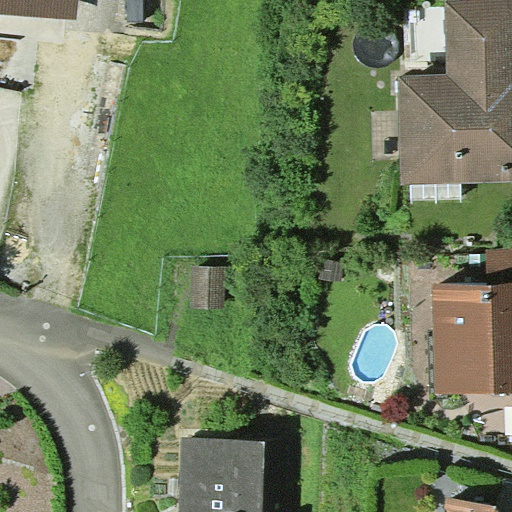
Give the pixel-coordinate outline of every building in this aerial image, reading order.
[(0,0),(0,11),(77,18),(78,0),(0,0)] [(399,75),(401,181),(511,178),(511,0),(445,0),(447,73),(399,75)] [(511,246),(486,247),(487,281),(511,279),(511,246)] [(228,309),(229,265),(194,265),(193,308),(228,309)] [(432,282),(435,393),(511,389),(511,279),(487,281),(432,282)] [(182,440),(180,511),(280,511),(282,442),(182,440)] [(511,511),(511,509),(446,497),(444,511),(511,511)]
